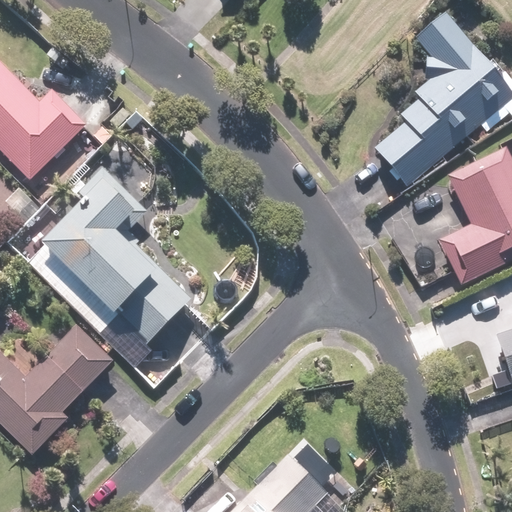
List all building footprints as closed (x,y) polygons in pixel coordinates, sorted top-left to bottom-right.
[(493,66),(448,14),(418,41),(433,59),(428,85),(417,94),(424,102),(402,120),(408,126),(380,149),(413,188),(469,140),(464,134),(511,92),(511,77),(498,61),(493,66)] [(0,57),(0,145),(35,181),(91,126),(55,89),(43,102),(0,57)] [(464,286),(511,262),(511,153),(452,182),(474,226),(443,242),(464,286)] [(68,228),(31,264),(137,369),(155,350),(150,346),(195,300),(126,232),(148,211),(108,172),(60,220),(68,228)] [(19,218),(38,201),(24,186),(6,202),(19,218)] [(0,247),(8,241),(0,231),(0,247)] [(119,366),(81,326),(28,375),(0,345),(0,425),(30,458),(72,418),(68,414),(119,366)] [(511,330),(499,335),(511,376),(511,330)] [(341,511),(347,507),(296,456),(282,470),(275,463),(254,484),(258,489),(235,511),(341,511)]
